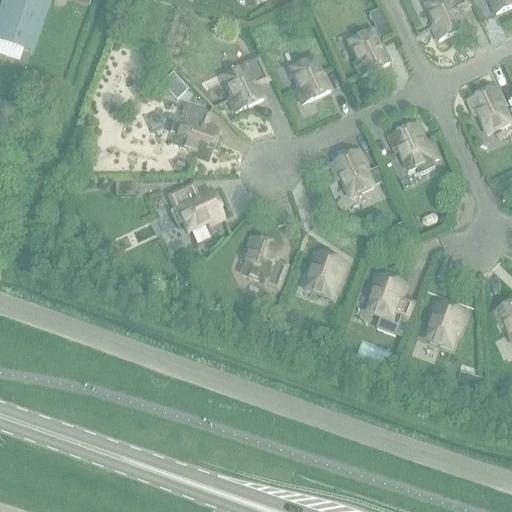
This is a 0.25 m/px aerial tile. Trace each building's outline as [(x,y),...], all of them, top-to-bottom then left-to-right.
[(46,0),(4,0),(0,14),(0,42),(17,48),(20,41),(33,45),(48,1),(46,0)] [(428,0),(431,5),(426,7),(436,28),(432,29),(439,42),(467,29),(460,15),(470,10),(465,0),(428,0)] [(490,2),(496,16),(511,8),(511,0),(492,0),(493,1),(490,2)] [(390,35),(384,24),(373,29),(379,41),(390,35)] [(354,66),(360,79),(388,66),(380,48),(378,49),(371,33),(348,44),(357,64),(354,66)] [(228,101),(235,114),(263,101),(257,88),(268,83),(257,60),(243,67),(244,69),(222,79),(232,100),(228,101)] [(296,93),(302,106),(330,93),(322,75),(320,76),(313,60),(290,71),(299,91),(296,93)] [(505,109),(497,91),(468,104),(475,117),(478,116),(487,136),(510,125),(503,110),(505,109)] [(194,157),(207,162),(218,133),(204,128),(208,117),(185,108),(180,122),(175,120),(170,134),(177,137),(174,146),(195,154),(194,157)] [(435,169),(432,164),(439,160),(431,142),(426,144),(418,127),(390,141),(396,154),(399,152),(408,173),(417,168),(421,176),(435,169)] [(368,172),(360,154),(331,168),(338,181),(341,179),(350,200),(373,189),(366,173),(368,172)] [(136,184),(114,184),(114,199),(136,198),(136,184)] [(208,224),(209,227),(223,221),(210,193),(196,199),(191,188),(169,198),(175,211),(170,214),(176,228),(183,224),(188,233),(208,224)] [(404,225),(386,233),(386,234),(413,244),(404,225)] [(392,243),(379,238),(376,247),(389,252),(392,243)] [(266,284),(265,287),(278,291),(285,271),(275,267),(281,251),(252,240),(247,254),(250,255),(243,276),(266,284)] [(345,266),(316,255),(311,269),(314,270),(307,291),(331,300),(336,283),(338,284),(345,266)] [(401,301),(406,288),(377,277),(372,291),(375,292),(368,313),(382,318),(377,330),(396,337),(403,317),(407,319),(412,306),(401,301)] [(465,316),(436,305),(431,319),(434,320),(427,341),(451,350),(456,334),(458,335),(465,316)] [(511,306),(495,315),(501,328),(505,326),(511,342),(511,306)] [(458,374),(454,389),(470,393),(474,379),(458,374)] [(469,395),(463,392),(459,398),(467,401),(469,395)]
